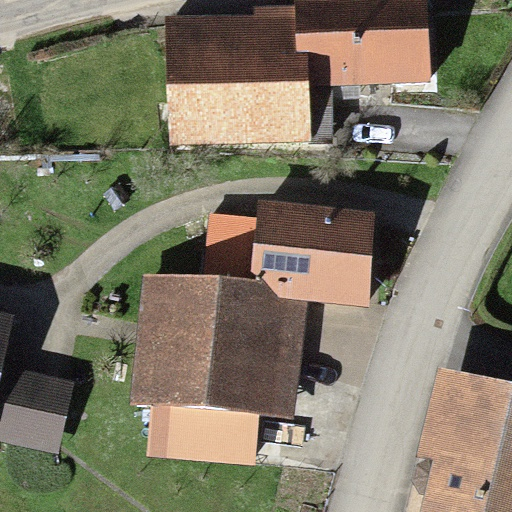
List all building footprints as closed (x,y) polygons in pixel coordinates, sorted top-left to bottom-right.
[(317,37),(316,93),(429,94),(430,16),(317,15),(317,37)] [(317,37),(177,34),(175,152),(315,154),(316,93),(317,37)] [(269,221),(263,309),(302,312),(372,316),(378,229),(269,221)] [(294,426),(302,312),(263,309),(149,301),(141,416),(294,426)] [(0,428),(15,338),(0,335),(0,428)] [(511,511),(511,410),(446,396),(429,471),(447,475),(438,511),(511,511)]
